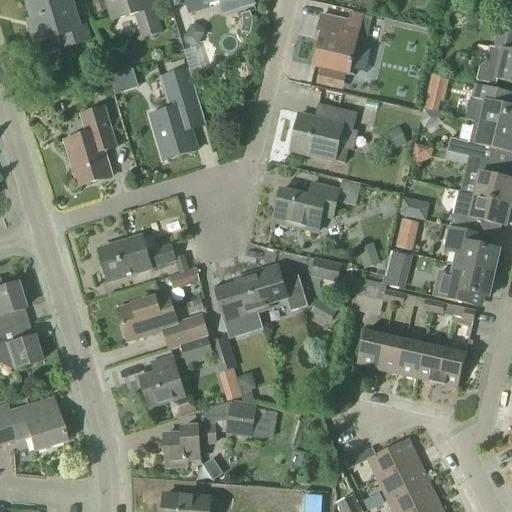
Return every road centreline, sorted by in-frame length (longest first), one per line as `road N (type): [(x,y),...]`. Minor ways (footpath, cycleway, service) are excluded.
road 1 (residential): [(289,0),(251,165),(40,230)]
road 2 (residential): [(113,511),(106,449),(40,230)]
road 3 (residential): [(456,443),(483,429),(511,324)]
road 4 (residential): [(40,230),(0,97)]
